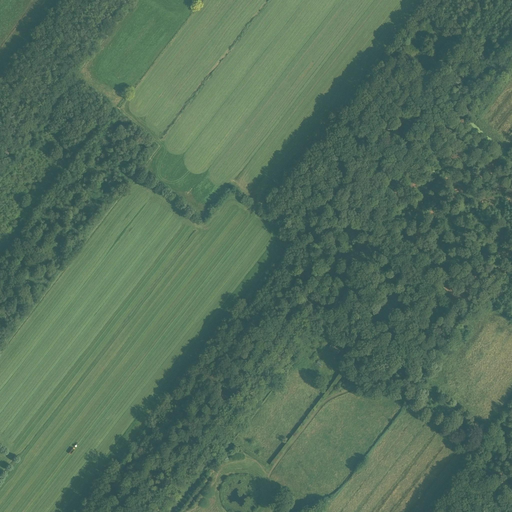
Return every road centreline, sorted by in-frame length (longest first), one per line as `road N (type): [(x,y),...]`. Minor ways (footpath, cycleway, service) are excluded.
road 1 (track): [(316,304),(511,53)]
road 2 (track): [(155,511),(316,304)]
